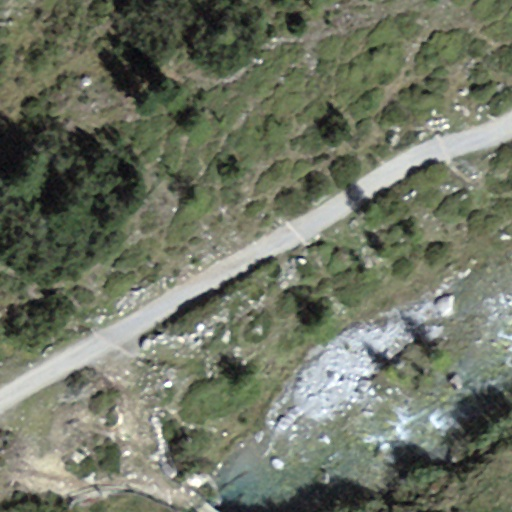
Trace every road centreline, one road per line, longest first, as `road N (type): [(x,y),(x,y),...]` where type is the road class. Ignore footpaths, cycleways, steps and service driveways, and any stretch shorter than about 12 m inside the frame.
road 1 (track): [(0,400),(511,120)]
road 2 (track): [(7,396),(53,465),(82,485),(145,478),(201,511)]
